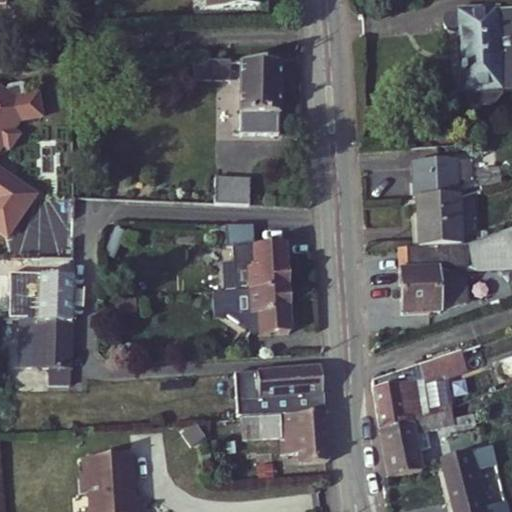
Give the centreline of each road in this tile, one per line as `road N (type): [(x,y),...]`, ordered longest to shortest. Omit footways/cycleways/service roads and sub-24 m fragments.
road 1 (tertiary): [(325,0),(357,511)]
road 2 (track): [(511,318),(347,375)]
